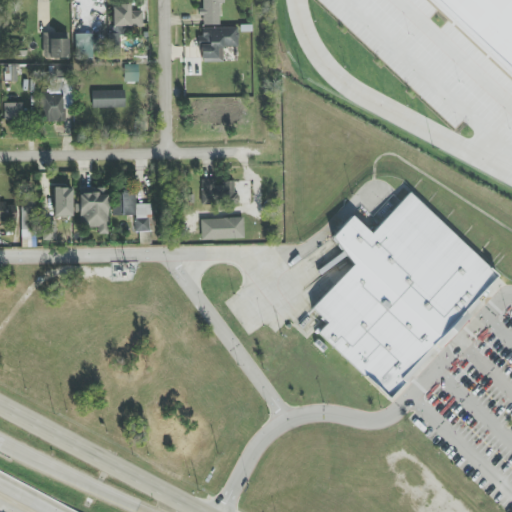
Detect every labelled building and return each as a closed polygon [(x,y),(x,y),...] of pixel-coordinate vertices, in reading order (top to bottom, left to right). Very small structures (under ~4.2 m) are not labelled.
[(219,25),(219,4),(224,3),(223,0),(200,0),(201,17),(203,17),(203,25),(219,25)] [(511,0),(511,71),(438,0),(511,0)] [(142,26),(142,11),(130,12),(130,5),(112,5),(112,26),(142,26)] [(129,35),(129,27),(112,27),(113,35),(129,35)] [(202,28),(202,36),(199,36),(199,62),(222,62),(223,47),(237,48),(238,28),(202,28)] [(68,33),(43,34),(43,59),(68,58),(68,33)] [(93,34),(74,35),(75,58),(94,57),(93,34)] [(124,82),(138,82),(138,65),(124,65),(124,82)] [(65,121),(65,109),(70,109),(68,79),(61,79),(61,73),(51,73),(51,91),(39,92),(40,123),(65,121)] [(125,107),(124,91),(91,91),(92,108),(125,107)] [(3,103),(4,120),(23,120),(22,103),(3,103)] [(201,205),(215,205),(215,202),(235,202),(235,183),(214,183),(214,180),(201,180),(201,205)] [(71,216),(71,189),(54,188),(53,216),(71,216)] [(107,190),(79,190),(79,204),(78,204),(78,227),(97,227),(97,235),(107,235),(107,190)] [(134,216),(135,193),(114,192),(114,216),(134,216)] [(497,274),(407,193),(370,234),(350,216),(329,240),(354,262),(312,309),(327,323),(317,334),(386,398),(432,347),(436,351),(468,317),(463,312),(497,274)] [(35,202),(20,202),(21,248),(36,247),(35,202)] [(0,204),(0,222),(15,222),(16,205),(0,204)] [(134,232),(150,232),(150,205),(135,204),(134,232)] [(200,219),(200,240),(243,239),(242,218),(200,219)] [(55,241),(55,222),(43,221),(42,240),(55,241)]
